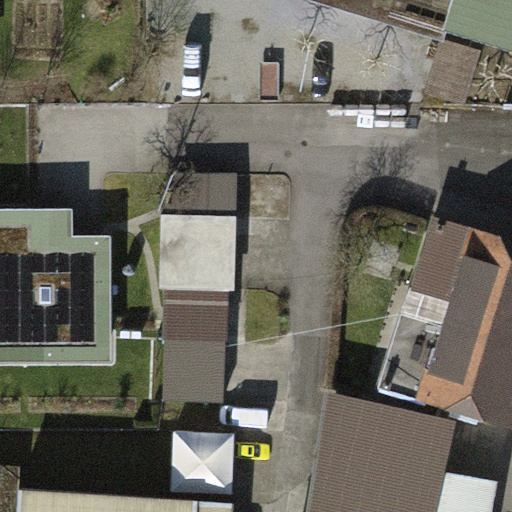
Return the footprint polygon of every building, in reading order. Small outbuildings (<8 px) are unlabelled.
[(511,0),(350,0),(511,47),(511,0)] [(73,205),(0,204),(0,367),(111,367),(111,234),(73,234),(73,205)] [(237,214),(167,211),(164,283),(235,285),(237,214)] [(511,413),(511,245),(429,220),(378,390),(507,429),(511,413)] [(228,339),(165,339),(164,403),(227,404),(228,339)] [(433,419),(326,398),(304,511),(415,511),(425,463),(433,419)] [(489,511),(497,476),(425,463),(415,511),(489,511)] [(243,511),(245,499),(16,482),(14,511),(243,511)]
